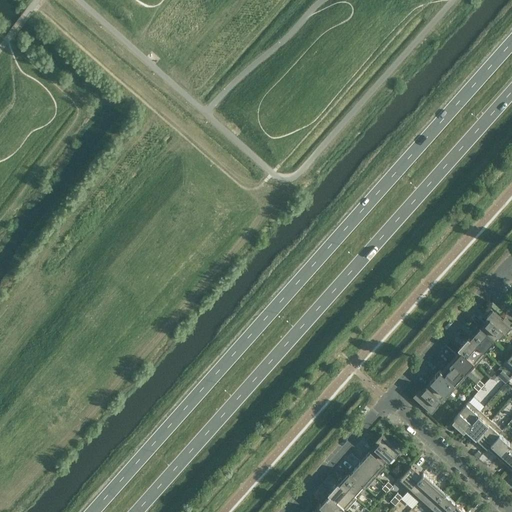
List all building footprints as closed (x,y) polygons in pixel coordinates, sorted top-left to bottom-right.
[(479,326),(479,327),(496,342),(497,342),(495,340),(511,322),(505,316),(503,319),(495,311),(481,327),(479,326)] [(496,342),(479,327),(469,338),(486,353),(487,353),(484,350),(493,340),(496,343),(496,342)] [(486,353),(469,338),(459,349),(460,350),(477,364),(478,363),(486,353)] [(477,364),(460,350),(451,360),(451,361),(467,375),(477,364)] [(467,375),(451,361),(442,371),(440,370),(457,386),(467,375)] [(457,386),(440,370),(430,381),(447,397),(448,396),(457,386)] [(447,397),(430,381),(415,397),(423,404),(421,406),(428,412),(444,394),(447,397)] [(469,400),(453,418),(465,428),(480,410),(469,400)] [(480,410),(465,428),(475,437),(491,420),(480,410)] [(491,420),(475,437),(486,447),(502,430),(491,420)] [(502,430),(486,447),(487,448),(488,446),(499,456),(510,443),(500,433),(502,430)] [(384,435),(370,451),(386,466),(386,465),(385,464),(401,446),(394,440),(392,442),(384,435)] [(511,444),(510,443),(499,456),(509,465),(511,462),(511,444)] [(386,466),(370,451),(360,462),(376,476),(386,466)] [(376,476),(360,462),(350,473),(349,471),(349,472),(366,487),(376,476)] [(422,474),(411,465),(396,481),(408,491),(423,473),(422,474)] [(366,487),(349,472),(339,483),(356,498),(357,498),(354,495),(363,485),(366,488),(366,487)] [(434,483),(423,473),(408,491),(418,500),(434,483)] [(356,498),(339,483),(329,493),(347,509),(356,498)] [(445,493),(434,483),(418,500),(429,510),(445,493)] [(347,509),(329,493),(329,494),(330,494),(321,505),(320,504),(319,504),(328,511),(337,511),(343,506),(346,509),(347,509)] [(447,511),(456,502),(445,493),(429,510),(430,510),(432,507),(437,511),(447,511)] [(466,511),(456,502),(447,511),(466,511)]
